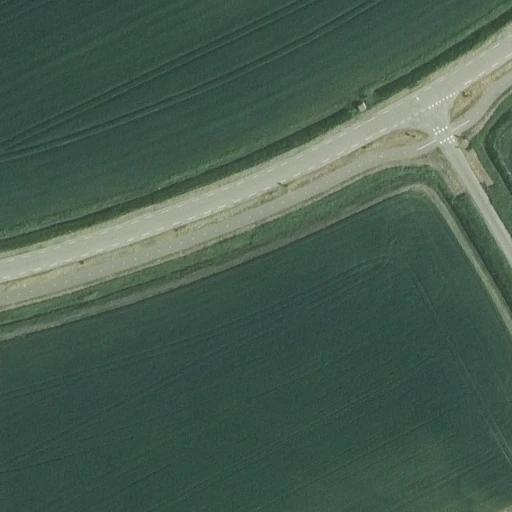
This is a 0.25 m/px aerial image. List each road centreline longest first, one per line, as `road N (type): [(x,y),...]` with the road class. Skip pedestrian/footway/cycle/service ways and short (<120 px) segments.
road 1 (tertiary): [(0,275),(190,214),(422,103)]
road 2 (unclassified): [(511,257),(422,103)]
